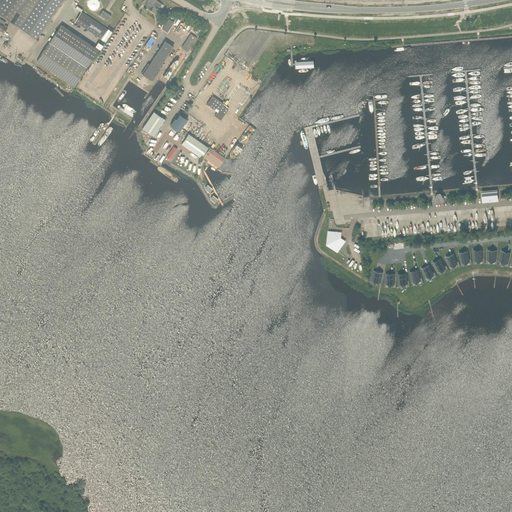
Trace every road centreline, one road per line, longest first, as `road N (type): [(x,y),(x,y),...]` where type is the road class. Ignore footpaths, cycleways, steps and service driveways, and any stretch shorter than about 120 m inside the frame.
road 1 (unclassified): [(232,39),(197,87),(188,86),(186,76),(218,21)]
road 2 (primary): [(485,0),(352,10)]
